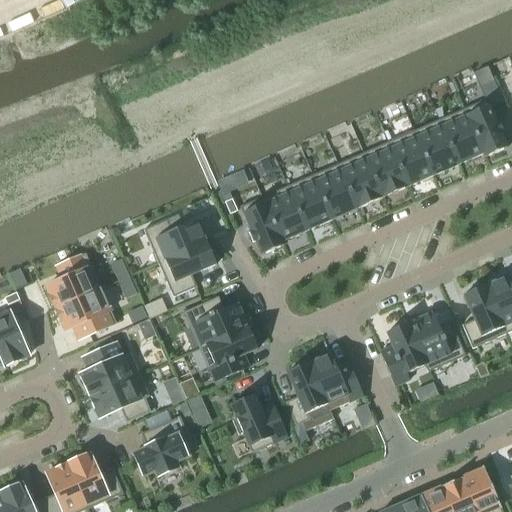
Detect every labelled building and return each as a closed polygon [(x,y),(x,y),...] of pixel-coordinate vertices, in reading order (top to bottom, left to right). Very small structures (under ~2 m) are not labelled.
[(476,79),(479,84),(492,78),(490,73),(487,66),(473,72),(476,79)] [(495,86),(488,89),(493,101),(501,98),(495,86)] [(485,99),(463,109),(484,157),(506,148),(500,134),(502,133),(498,123),(496,124),(485,99)] [(463,109),(438,120),(458,165),(482,154),(484,158),(484,157),(463,109)] [(438,120),(413,131),(432,176),(458,165),(438,120)] [(413,131),(388,142),(407,187),(432,176),(413,131)] [(388,142),(362,153),(382,198),(407,187),(388,142)] [(362,153),(337,164),(357,209),(382,198),(362,153)] [(337,164),(312,175),(331,220),(357,209),(337,164)] [(312,175),(286,186),(306,231),(331,220),(312,175)] [(286,186),(261,197),(282,246),(283,245),(282,242),(306,231),(286,186)] [(261,197),(239,207),(250,232),(248,233),(252,242),(254,242),(260,255),(282,246),(261,197)] [(231,199),(224,202),(229,215),(237,211),(231,199)] [(166,220),(143,230),(158,264),(206,243),(197,221),(172,231),(166,220)] [(206,243),(158,264),(172,297),(196,287),(191,275),(215,264),(206,243)] [(66,278),(45,287),(55,309),(100,289),(85,254),(61,265),(66,278)] [(19,268),(8,273),(14,288),(25,283),(19,268)] [(511,289),(506,276),(484,286),(505,334),(511,331),(511,289)] [(473,320),(461,325),(472,349),(505,334),(484,286),(462,295),(473,320)] [(100,289),(55,309),(65,331),(78,325),(83,338),(116,324),(100,289)] [(16,293),(4,298),(7,305),(18,300),(19,300),(16,293)] [(218,297),(183,313),(199,349),(251,326),(247,315),(242,317),(237,303),(223,309),(218,297)] [(18,300),(7,305),(14,320),(25,315),(18,300)] [(142,306),(127,313),(132,323),(147,317),(142,306)] [(0,354),(5,366),(6,365),(7,365),(19,360),(28,356),(9,313),(0,316),(0,354)] [(416,315),(405,319),(428,372),(465,356),(450,321),(437,326),(431,313),(418,319),(416,315)] [(394,353),(382,359),(394,387),(409,380),(406,374),(425,366),(427,372),(428,372),(405,319),(404,320),(406,324),(385,333),(394,353)] [(251,326),(199,349),(214,383),(242,370),(237,358),(257,349),(247,328),(252,326),(251,326)] [(109,337),(93,344),(96,352),(113,345),(109,337)] [(86,372),(80,375),(82,379),(81,379),(89,396),(89,395),(90,397),(139,375),(129,353),(121,357),(115,344),(113,345),(96,352),(87,356),(93,369),(86,372)] [(309,363),(308,363),(332,419),(333,419),(329,411),(332,410),(363,397),(352,373),(340,378),(330,354),(309,363)] [(297,397),(285,403),(295,426),(301,424),(304,432),(332,419),(308,363),(286,373),(297,397)] [(482,364),(474,367),(479,378),(487,375),(482,364)] [(139,375),(90,397),(99,418),(120,409),(126,422),(150,412),(144,399),(149,397),(139,375)] [(181,392),(170,397),(173,404),(185,399),(181,392)] [(254,395),(230,405),(236,419),(232,421),(238,435),(242,433),(251,454),(287,438),(277,414),(265,419),(254,395)] [(200,396),(187,401),(192,413),(205,407),(200,396)] [(185,401),(179,404),(184,416),(191,413),(185,401)] [(365,403),(353,408),(357,418),(369,413),(365,403)] [(146,447),(133,453),(144,477),(155,472),(157,477),(178,467),(176,463),(191,456),(181,434),(186,432),(179,417),(140,434),(146,447)] [(69,463),(68,464),(87,509),(122,495),(112,470),(99,475),(89,454),(85,456),(68,463),(69,463)] [(55,494),(43,500),(48,511),(80,511),(87,509),(68,464),(46,473),(55,494)] [(461,478),(475,511),(501,511),(483,468),(482,469),(461,478)] [(440,488),(450,511),(475,511),(461,478),(440,488)] [(1,493),(0,493),(0,494),(7,511),(48,511),(43,500),(31,505),(22,484),(17,486),(17,485),(0,493),(1,493)] [(419,497),(425,511),(450,511),(440,488),(419,497)] [(398,506),(401,511),(425,511),(419,497),(398,506)]
